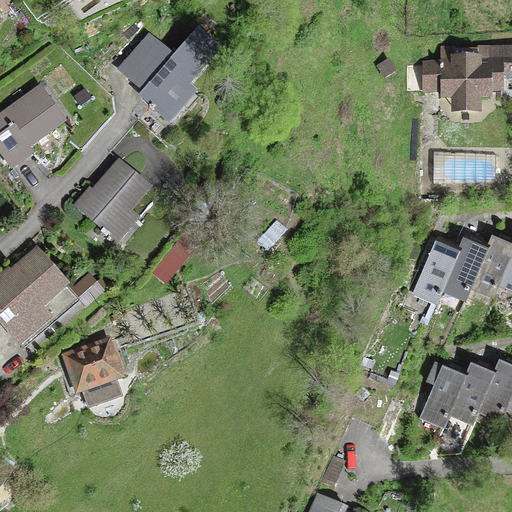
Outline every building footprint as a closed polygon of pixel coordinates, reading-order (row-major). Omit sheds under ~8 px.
[(152,36),(119,71),(172,120),(198,92),(187,82),(218,49),(198,30),(174,56),(152,36)] [(511,80),(511,48),(488,49),(488,58),(455,59),(456,74),(444,74),(444,104),(455,104),(455,117),(487,116),(486,95),(511,93),(510,81),(511,80)] [(42,86),(0,116),(0,148),(10,162),(67,121),(42,86)] [(120,161),(79,206),(106,231),(147,186),(120,161)] [(462,252),(440,243),(416,293),(441,305),(447,292),(468,302),(473,293),(497,303),(503,288),(511,291),(511,240),(499,233),(491,248),(469,238),(462,252)] [(185,238),(161,268),(173,277),(197,247),(185,238)] [(37,254),(0,285),(0,322),(23,349),(78,302),(70,293),(37,254)] [(88,277),(70,293),(78,302),(83,308),(102,292),(88,277)] [(107,344),(62,360),(75,395),(84,392),(115,381),(120,379),(107,344)] [(445,366),(421,421),(446,433),(453,419),(475,430),(481,416),(503,425),(508,414),(511,415),(511,365),(503,361),(496,375),(475,365),(470,377),(445,366)] [(120,395),(115,381),(84,392),(89,406),(120,395)] [(0,462),(0,486),(12,470),(0,462)] [(346,511),(347,511),(317,499),(311,511),(346,511)]
